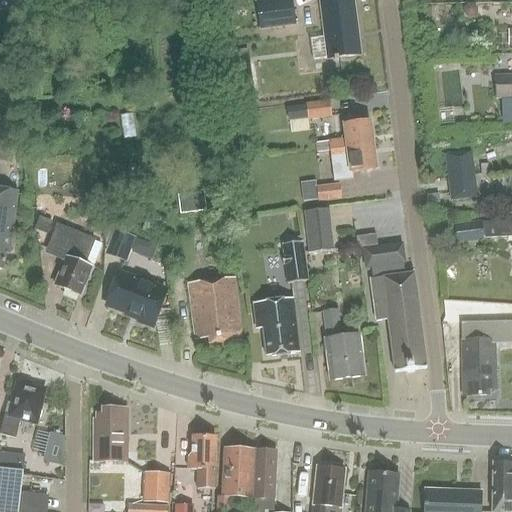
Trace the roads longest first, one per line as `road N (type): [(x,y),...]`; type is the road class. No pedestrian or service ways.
road 1 (residential): [(438,434),(385,0)]
road 2 (tertiary): [(438,434),(229,404),(74,352)]
road 3 (residential): [(70,511),(74,352)]
